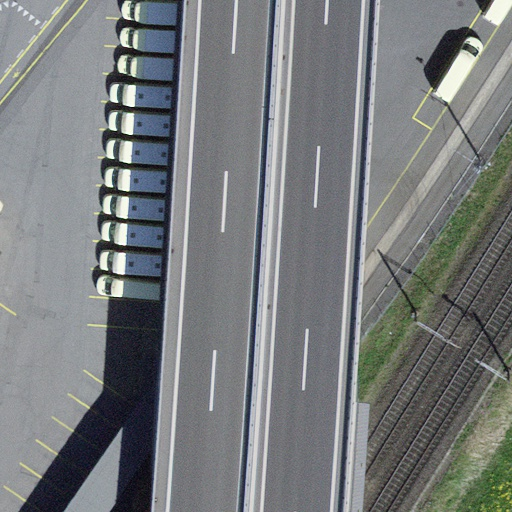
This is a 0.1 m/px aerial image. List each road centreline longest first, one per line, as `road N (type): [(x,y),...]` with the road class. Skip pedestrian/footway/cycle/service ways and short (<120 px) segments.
road 1 (motorway): [(295,511),(328,0)]
road 2 (motorway): [(236,0),(205,511)]
